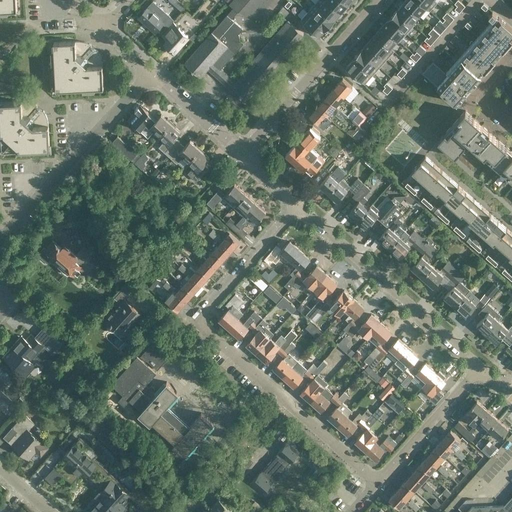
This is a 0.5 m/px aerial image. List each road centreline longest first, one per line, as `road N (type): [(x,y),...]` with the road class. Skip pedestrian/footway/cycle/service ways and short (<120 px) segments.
road 1 (residential): [(376,483),(196,319),(298,205)]
road 2 (residential): [(298,205),(479,367)]
road 3 (residential): [(0,240),(150,72)]
road 4 (residential): [(242,154),(379,0)]
road 5 (residential): [(376,483),(479,367)]
road 6 (residential): [(150,72),(242,154)]
